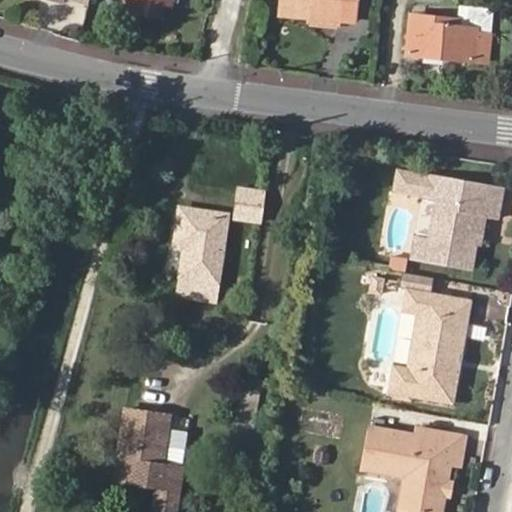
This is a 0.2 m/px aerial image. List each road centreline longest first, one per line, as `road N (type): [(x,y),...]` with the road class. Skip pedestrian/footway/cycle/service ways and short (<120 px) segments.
road 1 (residential): [(511,126),(208,92),(0,45)]
road 2 (track): [(23,511),(166,85)]
road 3 (unknown): [(302,103),(257,337)]
